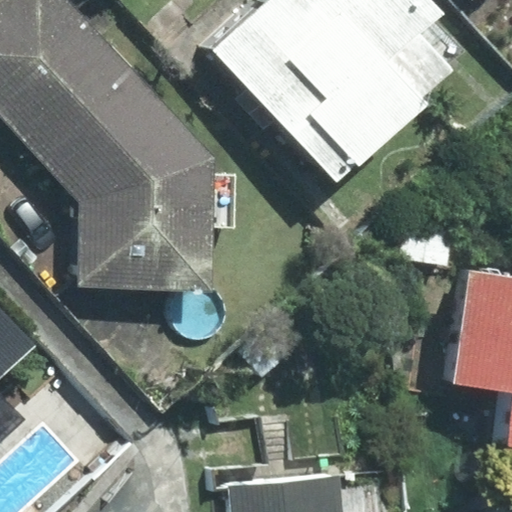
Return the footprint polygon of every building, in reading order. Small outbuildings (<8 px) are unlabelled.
[(201,287),(204,152),(62,0),(0,0),(0,122),(68,194),(66,285),(201,287)] [(421,8),(413,0),(246,0),(197,46),(316,178),(409,94),(404,88),(448,49),(416,13),(421,8)] [(440,226),(390,220),(385,265),(434,271),(440,226)] [(511,275),(455,268),(441,379),(495,386),(488,442),(511,444),(511,275)] [(0,369),(22,349),(0,325),(0,369)] [(257,326),(234,350),(261,375),(283,352),(257,326)] [(225,511),(338,511),(335,476),(223,486),(225,511)]
